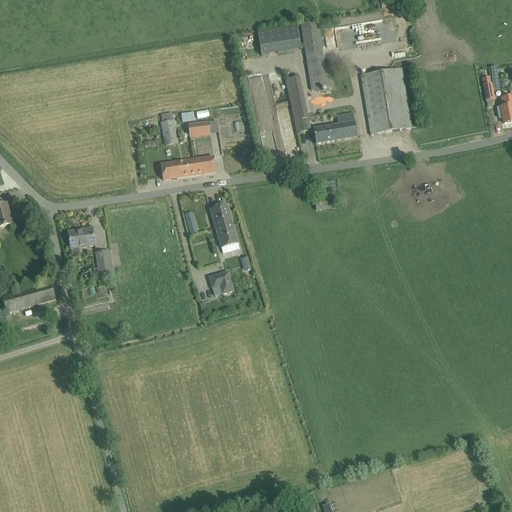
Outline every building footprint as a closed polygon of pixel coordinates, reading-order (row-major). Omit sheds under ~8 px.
[(381,43),(396,42),(394,21),(378,22),(381,43)] [(331,74),(327,75),(318,22),(301,25),(312,92),(334,88),(331,74)] [(262,57),(301,50),(297,25),(258,32),(262,57)] [(372,25),(338,26),(339,49),(362,48),(362,37),(373,36),(372,25)] [(371,136),(411,129),(401,70),(361,76),(371,136)] [(297,134),(311,131),(298,78),(285,81),(297,134)] [(491,84),(483,86),(486,103),(494,101),(491,84)] [(511,97),(501,100),(503,108),(497,109),(499,119),(503,119),(504,125),(511,123),(511,97)] [(160,123),(165,147),(178,144),(172,113),(161,115),(162,123),(160,123)] [(193,113),(181,114),(181,123),(194,122),(193,113)] [(338,126),(313,130),(316,145),(357,138),(355,123),(353,115),(337,118),(338,126)] [(208,124),(188,127),(190,138),(210,135),(208,124)] [(164,182),(216,174),(214,158),(161,166),(164,182)] [(316,212),(336,209),(334,197),(314,200),(316,212)] [(0,228),(12,225),(7,205),(0,207),(0,228)] [(238,245),(226,206),(210,210),(221,249),(238,245)] [(71,250),(95,246),(93,232),(78,234),(77,232),(68,233),(71,250)] [(109,253),(96,254),(99,278),(112,277),(109,253)] [(234,292),(228,273),(209,279),(212,290),(220,288),(222,296),(234,292)] [(55,301),(51,284),(2,298),(7,314),(55,301)]
